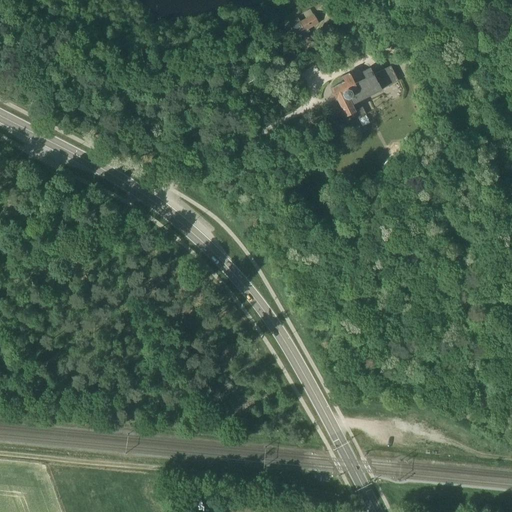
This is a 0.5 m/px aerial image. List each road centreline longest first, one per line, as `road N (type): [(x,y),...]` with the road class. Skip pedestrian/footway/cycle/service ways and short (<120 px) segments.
road 1 (primary): [(375,511),(263,309),(145,195)]
road 2 (track): [(0,454),(217,473),(354,498)]
road 3 (unclassified): [(108,172),(190,106),(283,58)]
road 4 (unclassified): [(145,195),(316,111)]
road 5 (track): [(361,456),(511,468)]
road 6 (track): [(0,272),(129,203)]
road 7 (primary): [(108,172),(0,117)]
